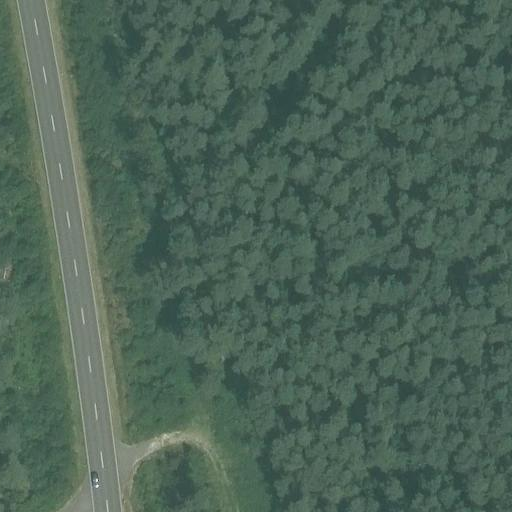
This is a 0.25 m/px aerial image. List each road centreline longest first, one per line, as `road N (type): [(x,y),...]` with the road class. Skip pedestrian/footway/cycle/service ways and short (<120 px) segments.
road 1 (secondary): [(30,0),(106,511)]
road 2 (track): [(103,483),(157,444),(200,439),(224,471),(236,511)]
